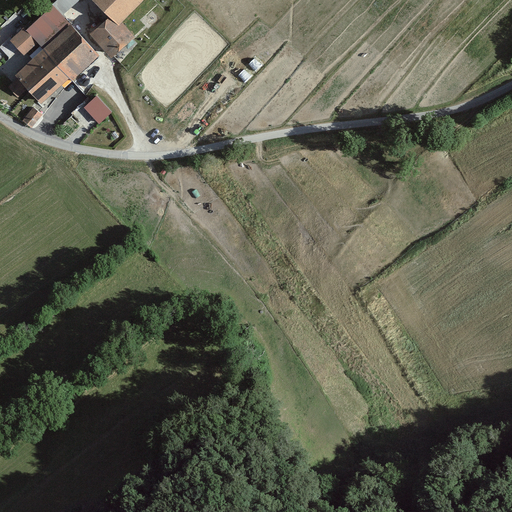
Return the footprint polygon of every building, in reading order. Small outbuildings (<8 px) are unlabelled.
[(52,0),(9,40),(25,57),(11,71),(40,102),(68,75),(71,78),(100,51),(52,0)] [(97,0),(112,15),(118,21),(139,0),(97,0)] [(112,15),(93,34),(113,54),(132,35),(118,21),(112,15)] [(94,94),(83,104),(98,121),(109,110),(94,94)] [(41,114),(33,108),(24,120),(32,126),(41,114)]
